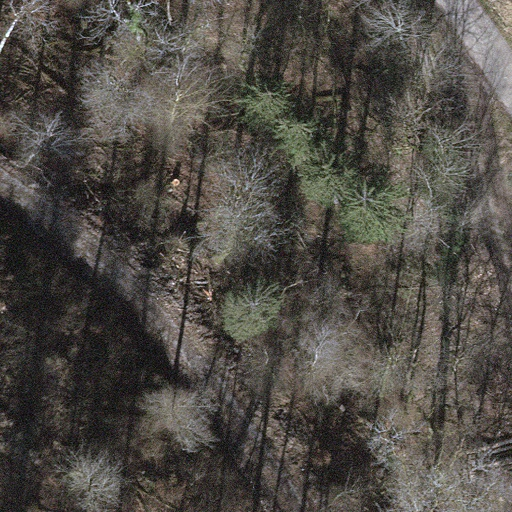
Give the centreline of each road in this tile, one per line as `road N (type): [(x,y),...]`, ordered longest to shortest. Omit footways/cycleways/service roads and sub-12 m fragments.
road 1 (track): [(0,182),(99,260),(291,511)]
road 2 (track): [(511,224),(479,136),(502,32)]
